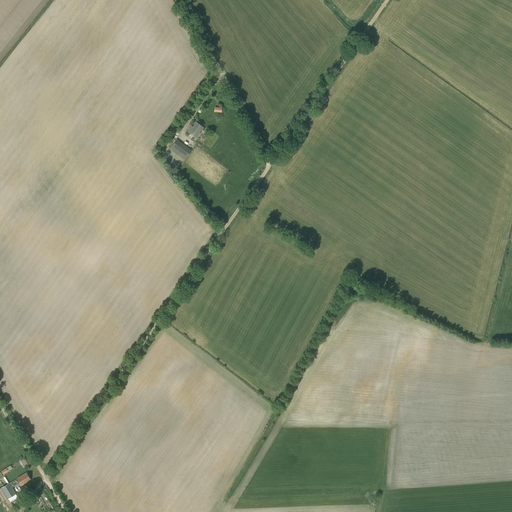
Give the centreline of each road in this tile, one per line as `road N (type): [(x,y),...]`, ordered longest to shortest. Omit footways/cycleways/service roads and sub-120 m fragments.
road 1 (track): [(45,478),(270,162)]
road 2 (track): [(270,162),(387,0)]
road 3 (track): [(270,162),(184,0)]
